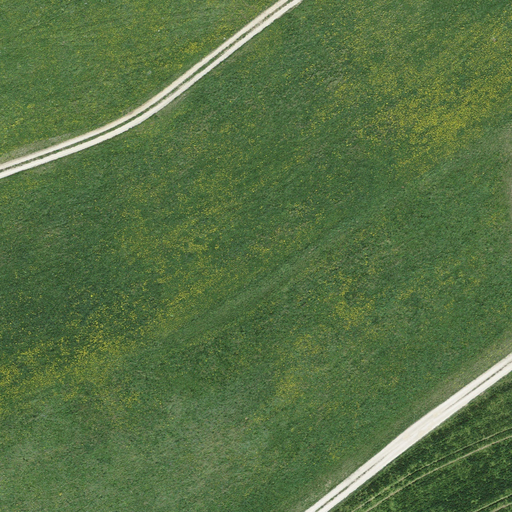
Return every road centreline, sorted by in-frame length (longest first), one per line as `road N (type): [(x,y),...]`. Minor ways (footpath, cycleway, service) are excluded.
road 1 (track): [(0,169),(134,115),(293,0)]
road 2 (track): [(511,360),(313,511)]
